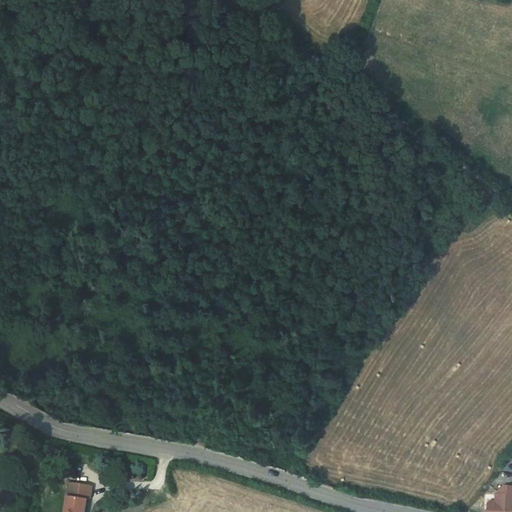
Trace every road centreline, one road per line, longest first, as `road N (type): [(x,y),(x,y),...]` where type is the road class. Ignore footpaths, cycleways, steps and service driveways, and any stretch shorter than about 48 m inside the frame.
road 1 (unclassified): [(391,511),(196,453),(52,430),(0,399)]
road 2 (track): [(231,0),(511,204)]
